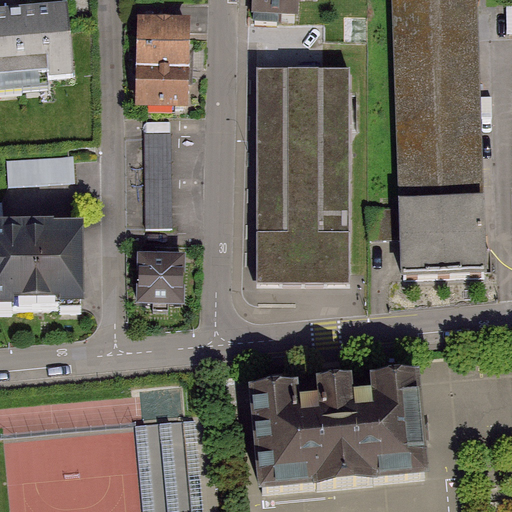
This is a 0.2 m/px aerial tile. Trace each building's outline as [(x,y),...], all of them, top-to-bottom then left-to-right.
[(296,0),(255,0),(254,26),(277,27),(277,16),(296,17),(296,0)] [(479,0),(397,0),(403,285),(485,283),(479,0)] [(0,26),(0,90),(61,86),(56,22),(0,26)] [(188,28),(135,29),(136,75),(189,74),(188,28)] [(189,74),(136,75),(136,106),(189,105),(189,74)] [(349,79),(260,78),(260,292),(348,292),(349,79)] [(175,138),(148,139),(151,230),(178,229),(175,138)] [(11,161),(13,187),(79,184),(78,158),(11,161)] [(78,238),(0,239),(0,315),(80,314),(78,238)] [(182,262),(136,264),(137,309),(183,307),(182,262)] [(295,396),(254,400),(263,498),(425,483),(416,386),(375,390),(376,404),(350,406),(348,391),(320,394),(322,408),(296,411),(295,396)]
